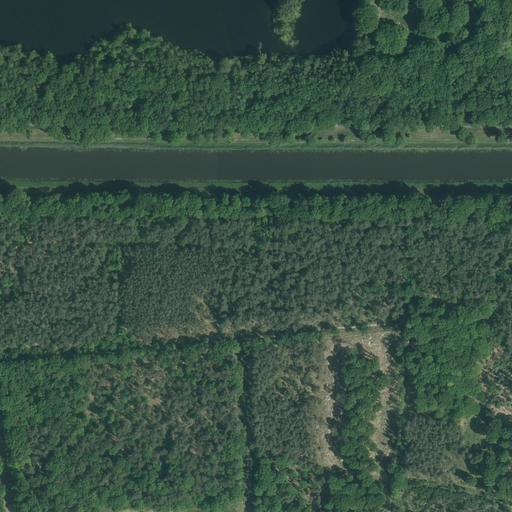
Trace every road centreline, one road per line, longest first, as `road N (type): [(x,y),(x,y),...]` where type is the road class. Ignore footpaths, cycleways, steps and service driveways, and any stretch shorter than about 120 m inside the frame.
road 1 (track): [(511,212),(0,208)]
road 2 (track): [(0,91),(335,92)]
road 3 (track): [(379,0),(411,11),(466,4),(511,11)]
